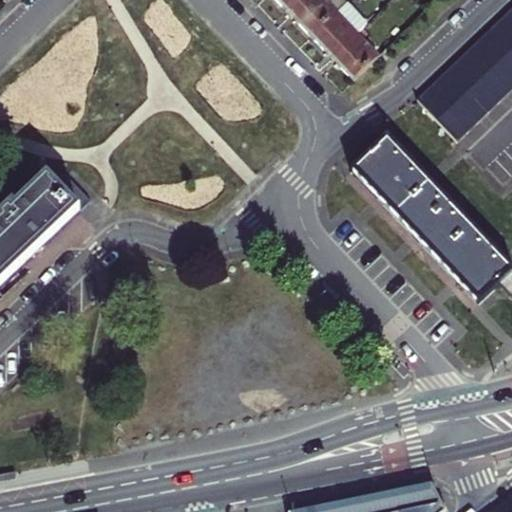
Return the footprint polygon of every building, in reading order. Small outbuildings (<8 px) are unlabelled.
[(277,0),(291,15),(306,0),(277,0)] [(306,0),(291,15),(312,37),(348,1),(347,0),(306,0)] [(348,1),(312,37),(333,59),(357,35),(369,23),(348,1)] [(511,12),(501,22),(511,33),(511,12)] [(511,50),(511,33),(501,22),(490,32),(510,53),(511,50)] [(490,32),(481,42),(500,62),(510,53),(490,32)] [(357,35),(333,59),(355,83),(380,59),(357,35)] [(481,42),(470,52),(490,72),(500,62),(481,42)] [(470,52),(460,61),(479,82),(490,72),(470,52)] [(511,55),(510,53),(500,62),(511,75),(511,55)] [(479,82),(460,61),(449,72),(468,92),(479,82)] [(511,75),(500,62),(490,72),(510,94),(511,91),(511,75)] [(449,72),(439,81),(458,102),(468,92),(449,72)] [(490,72),(479,82),(499,103),(510,94),(490,72)] [(458,102),(439,81),(429,91),(448,112),(458,102)] [(479,82),(468,92),(488,114),(499,103),(479,82)] [(448,112),(429,91),(418,101),(423,107),(437,122),(448,112)] [(468,92),(458,102),(479,123),(488,114),(468,92)] [(458,102),(448,112),(468,133),(479,123),(458,102)] [(468,133),(448,112),(437,122),(457,144),(468,133)] [(410,163),(388,140),(353,173),(375,195),(410,163)] [(430,186),(410,163),(375,195),(396,218),(430,186)] [(0,292),(94,204),(74,182),(63,192),(51,180),(19,210),(16,208),(0,222),(0,292)] [(430,186),(396,218),(417,240),(451,207),(430,186)] [(472,230),(451,207),(417,240),(438,262),(472,230)] [(491,250),(472,230),(438,262),(457,282),(491,250)] [(511,272),(491,250),(457,282),(479,306),(501,285),(511,274),(511,272)] [(511,274),(501,285),(511,297),(511,274)] [(445,511),(431,487),(309,511),(445,511)]
